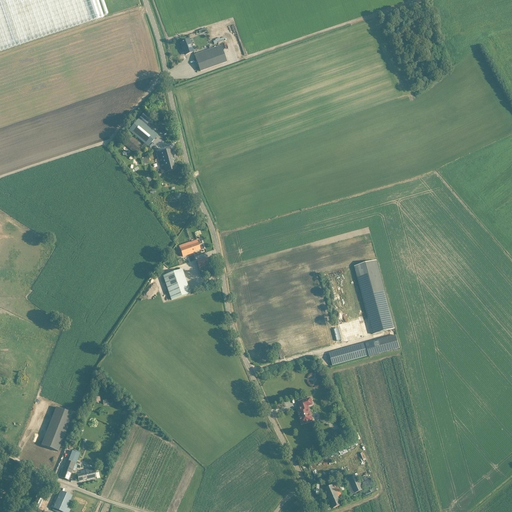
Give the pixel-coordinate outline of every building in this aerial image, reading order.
[(0,0),(0,51),(20,45),(104,17),(98,0),(0,0)] [(200,24),(201,31),(208,29),(207,22),(200,24)] [(183,49),(186,55),(194,52),(189,40),(183,42),(182,42),(182,43),(180,43),(182,49),(183,49)] [(194,55),(200,72),(227,62),(221,46),(194,55)] [(130,129),(129,131),(148,147),(157,136),(138,120),(130,129)] [(131,136),(124,144),(137,154),(143,147),(131,136)] [(175,170),(170,150),(157,154),(162,174),(175,170)] [(148,156),(141,158),(142,164),(143,164),(143,167),(148,166),(148,163),(149,163),(148,156)] [(190,244),(190,243),(179,246),(183,257),(193,253),(200,250),(197,241),(193,242),(193,243),(190,244)] [(197,261),(199,271),(211,268),(209,258),(197,261)] [(373,335),(395,329),(376,261),(354,267),(373,335)] [(190,294),(182,270),(163,276),(171,300),(190,294)] [(378,350),(401,346),(398,330),(379,334),(380,340),(377,341),(378,350)] [(333,366),(369,356),(366,343),(329,353),(333,366)] [(301,408),(298,409),(301,417),(299,417),(302,424),(311,421),(308,411),(309,411),(308,406),(312,405),(310,398),(299,402),(301,408)] [(73,414),(56,407),(41,445),(58,452),(73,414)] [(132,450),(126,447),(107,496),(111,498),(117,500),(138,446),(134,444),(132,450)] [(75,464),(66,460),(60,477),(69,481),(75,464)] [(86,473),(77,475),(79,481),(87,479),(87,480),(96,478),(94,468),(85,470),(86,473)] [(14,476),(5,473),(3,477),(12,481),(14,476)] [(345,480),(352,495),(363,491),(357,475),(345,480)] [(39,491),(43,484),(29,478),(26,485),(39,491)] [(342,497),(336,484),(325,489),(333,509),(342,505),(339,498),(342,497)] [(67,509),(72,497),(61,492),(54,508),(62,511),(69,511),(70,510),(67,509)] [(37,498),(33,506),(39,509),(43,500),(37,498)]
